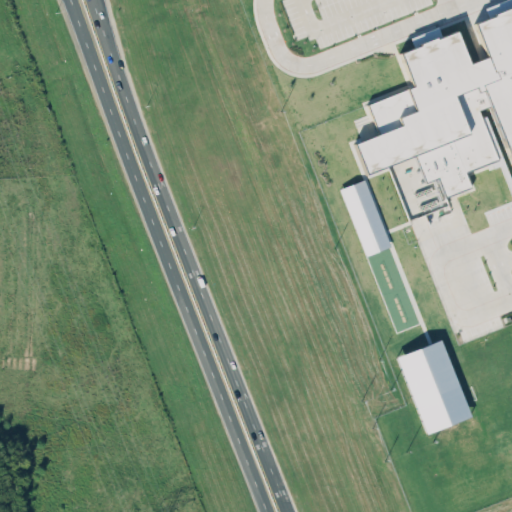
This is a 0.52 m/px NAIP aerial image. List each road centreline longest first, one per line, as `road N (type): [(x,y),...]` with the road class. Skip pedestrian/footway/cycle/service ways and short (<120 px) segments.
road 1 (motorway): [(288,511),(109,52)]
road 2 (motorway): [(143,201),(266,511)]
road 3 (motorway): [(66,0),(143,201)]
road 4 (motorway): [(71,0),(143,201)]
